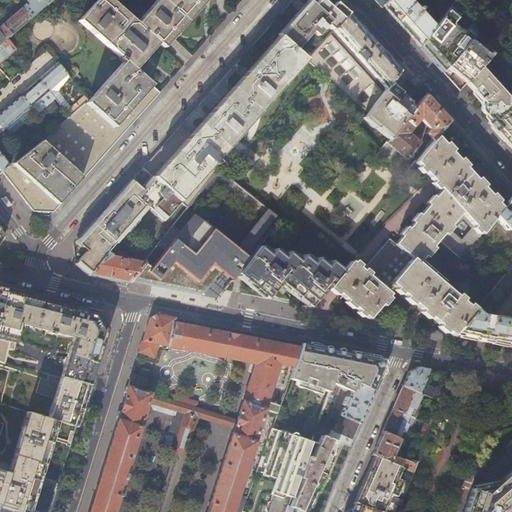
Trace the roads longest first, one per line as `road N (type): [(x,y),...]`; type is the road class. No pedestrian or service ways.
road 1 (residential): [(34,255),(264,0)]
road 2 (residential): [(401,350),(134,299)]
road 3 (residential): [(359,0),(511,169)]
road 4 (residential): [(71,511),(134,299)]
road 5 (residential): [(401,350),(331,511)]
